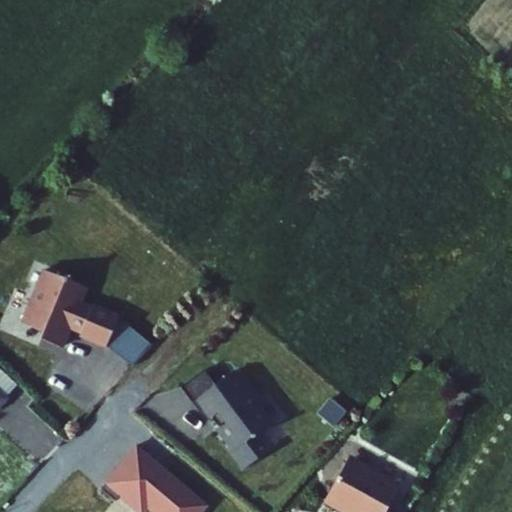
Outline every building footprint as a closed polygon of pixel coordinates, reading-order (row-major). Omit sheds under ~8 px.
[(93,279),(51,262),(29,316),(50,324),(47,331),(68,340),(78,316),(89,320),(86,327),(113,338),(125,309),(98,298),(96,304),(84,299),(93,279)] [(198,389),(219,374),(208,359),(187,374),(198,389)] [(243,371),(236,361),(219,374),(198,389),(213,409),(216,406),(236,433),(231,437),(247,458),(269,442),(257,426),(274,413),(258,392),(262,389),(246,369),(243,371)] [(15,392),(0,378),(0,400),(4,404),(15,392)] [(199,511),(213,496),(143,436),(130,451),(131,452),(126,458),(128,460),(123,466),(121,464),(108,479),(123,491),(127,485),(149,504),(155,497),(172,511),(199,511)] [(380,467),(356,454),(335,491),(373,511),(390,511),(409,478),(382,463),(380,467)]
